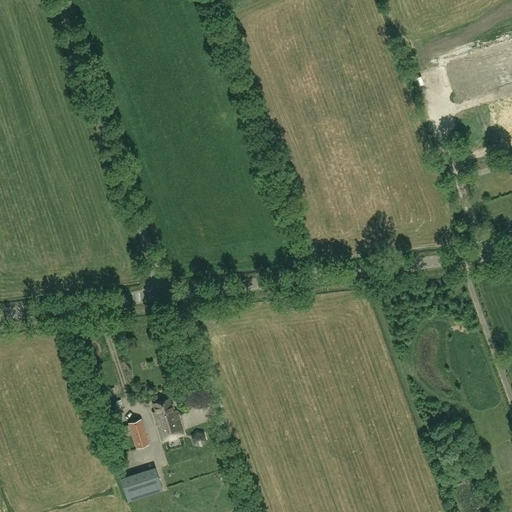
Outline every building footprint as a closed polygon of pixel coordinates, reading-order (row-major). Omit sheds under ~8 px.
[(511,65),(509,56),(474,68),(479,83),(511,71),(511,65)] [(498,106),(476,113),(481,128),(511,118),(511,113),(510,109),(500,112),(498,106)] [(169,398),(153,403),(155,411),(153,412),(161,441),(183,434),(176,410),(173,411),(169,398)] [(117,408),(105,411),(110,428),(122,424),(117,408)] [(148,444),(140,419),(129,423),(137,447),(148,444)] [(154,468),(119,479),(127,502),(161,491),(154,468)] [(178,481),(186,478),(183,471),(175,474),(178,481)] [(227,471),(219,474),(221,480),(229,477),(227,471)] [(215,475),(203,479),(205,485),(197,487),(205,511),(221,511),(230,509),(220,479),(216,480),(215,475)] [(189,489),(192,489),(190,483),(193,481),(192,478),(178,482),(181,491),(187,489),(189,495),(191,494),(189,489)]
